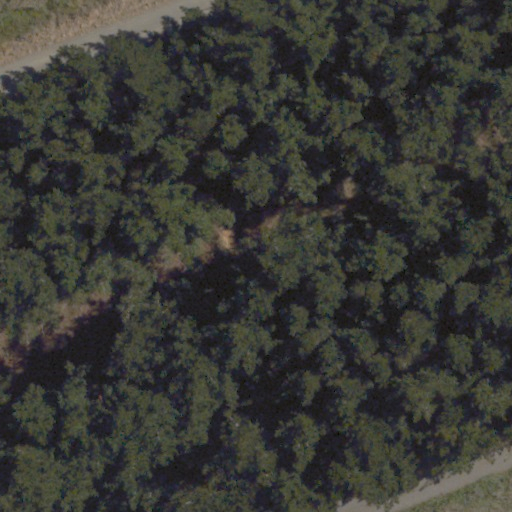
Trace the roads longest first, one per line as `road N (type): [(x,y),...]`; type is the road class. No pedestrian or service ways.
road 1 (residential): [(246,0),(0,92)]
road 2 (residential): [(511,454),(354,511)]
